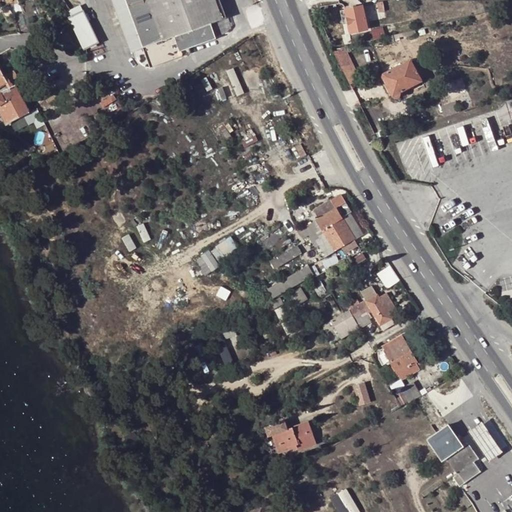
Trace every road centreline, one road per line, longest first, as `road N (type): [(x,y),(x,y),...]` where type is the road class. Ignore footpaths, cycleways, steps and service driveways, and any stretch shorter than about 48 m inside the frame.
road 1 (primary): [(271,0),(337,144),(511,413)]
road 2 (primary): [(455,301),(364,160),(290,0)]
